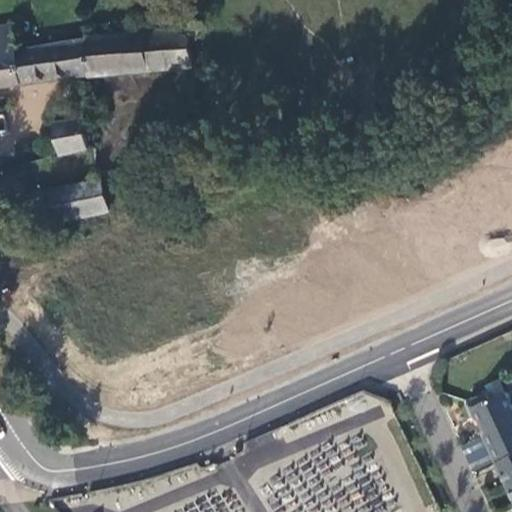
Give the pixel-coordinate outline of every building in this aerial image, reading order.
[(0,55),(16,53),(15,49),(12,25),(0,27),(0,55)] [(89,77),(194,71),(191,31),(87,38),(87,41),(89,77)] [(0,88),(88,77),(89,77),(87,41),(15,49),(16,53),(0,55),(0,88)] [(87,152),(81,121),(55,125),(60,157),(87,152)] [(100,181),(51,193),(59,226),(108,214),(100,181)] [(44,193),(13,200),(17,217),(47,210),(44,193)] [(492,392),(473,401),(481,419),(485,420),(489,431),(488,434),(511,485),(511,393),(511,391),(495,399),(492,392)]
